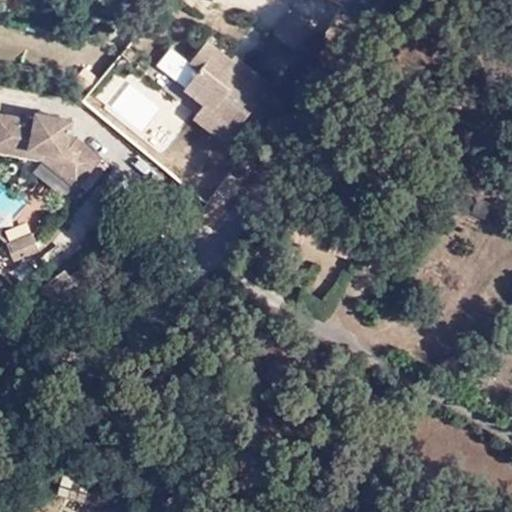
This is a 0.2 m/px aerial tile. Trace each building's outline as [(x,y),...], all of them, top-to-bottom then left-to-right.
[(296,51),(317,27),(295,7),(273,32),(296,51)] [(229,134),(269,76),(245,59),(241,64),(204,39),(192,58),(201,65),(188,85),(208,99),(198,114),(229,134)] [(175,98),(184,85),(175,78),(167,92),(175,98)] [(0,144),(37,152),(45,144),(1,137),(6,111),(0,109),(0,144)] [(45,144),(69,114),(41,110),(40,117),(6,111),(1,137),(45,144)] [(74,115),(69,114),(45,144),(44,154),(79,186),(103,159),(81,137),(73,136),(74,115)] [(354,244),(356,221),(353,219),(356,204),(300,194),(293,231),(309,234),(311,220),(335,224),(332,240),(354,244)] [(481,205),(464,217),(487,235),(497,228),(481,205)] [(487,235),(464,217),(421,246),(434,269),(487,235)] [(38,251),(33,235),(8,242),(13,258),(38,251)] [(80,293),(72,278),(48,295),(59,309),(80,293)] [(8,293),(0,285),(0,325),(10,335),(25,321),(3,299),(8,293)] [(90,501),(93,484),(72,481),(70,498),(90,501)]
